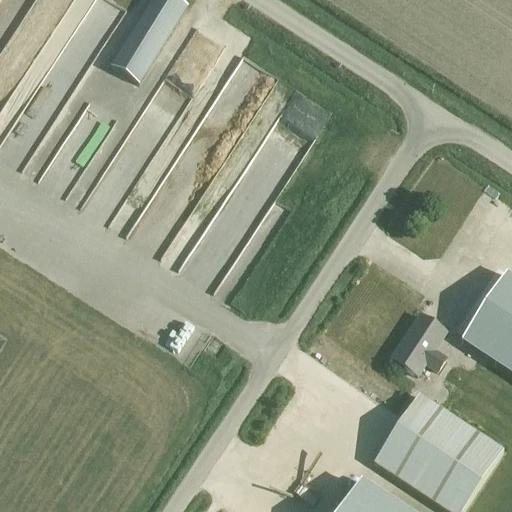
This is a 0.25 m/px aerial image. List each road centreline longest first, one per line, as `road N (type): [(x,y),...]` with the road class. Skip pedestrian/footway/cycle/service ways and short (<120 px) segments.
road 1 (tertiary): [(173,511),(437,117)]
road 2 (unclassified): [(437,117),(258,0)]
